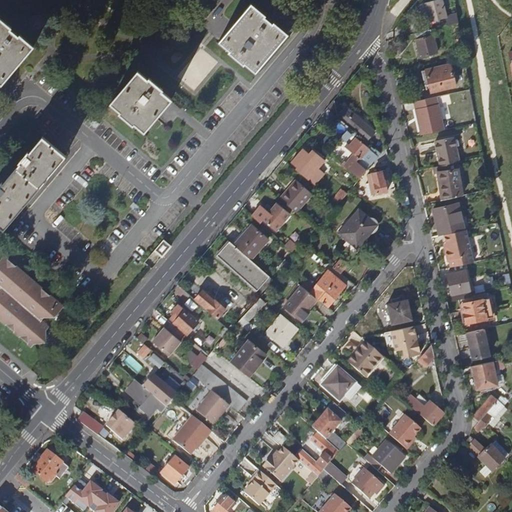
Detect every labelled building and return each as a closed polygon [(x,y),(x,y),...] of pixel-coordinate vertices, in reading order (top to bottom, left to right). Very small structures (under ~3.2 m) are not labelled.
[(448,26),(459,23),(457,13),(445,16),(441,0),(434,0),(424,3),(429,22),(446,18),(448,26)] [(265,14),(250,3),(219,41),(230,49),(228,51),(244,64),(245,63),(256,71),(287,33),(273,21),(272,23),(263,16),(265,14)] [(11,27),(0,18),(0,82),(2,84),(34,46),(19,34),(18,36),(10,29),(11,27)] [(421,57),(437,53),(436,47),(433,35),(416,39),(421,57)] [(431,92),(456,87),(450,64),(426,70),(431,92)] [(147,79),(137,71),(110,103),(120,111),(119,113),(133,125),(135,123),(145,132),(172,99),(162,91),(163,89),(149,77),(147,79)] [(437,96),(414,101),(422,135),(445,129),(437,96)] [(334,101),(327,108),(367,141),(375,132),(345,107),(343,109),(334,101)] [(48,177),(66,156),(42,136),(29,152),(28,151),(19,162),(20,163),(3,183),(2,182),(0,184),(0,225),(4,229),(16,214),(48,177)] [(438,166),(448,164),(455,163),(456,162),(450,138),(433,142),(438,166)] [(342,163),(360,179),(363,175),(378,156),(370,150),(368,153),(360,146),(346,163),(344,161),(342,163)] [(307,178),(308,179),(324,161),(312,150),(308,154),(302,149),(291,163),(297,168),(296,169),(307,178)] [(438,166),(431,168),(432,175),(436,174),(442,200),(462,196),(456,169),(450,170),(448,164),(438,166)] [(369,195),(387,191),(385,180),(384,181),(382,171),(368,174),(369,182),(366,183),(369,195)] [(280,198),(296,212),(311,194),(295,179),(280,198)] [(335,209),(338,205),(324,193),(321,196),(335,209)] [(316,213),(322,205),(317,200),(304,216),(314,224),(320,217),(316,213)] [(252,216),(260,223),(263,220),(279,233),(293,216),(277,203),(269,213),(261,206),(252,216)] [(440,235),(444,234),(448,233),(464,230),(458,204),(433,209),(440,235)] [(340,233),(357,248),(376,225),(359,210),(340,233)] [(234,246),(250,259),(268,239),(252,225),(234,246)] [(448,233),(444,234),(447,248),(444,248),(447,260),(448,260),(472,255),(466,229),(464,230),(448,233)] [(172,246),(170,244),(164,239),(155,250),(162,257),(172,246)] [(286,246),(296,255),(301,249),(290,240),(286,246)] [(234,246),(229,241),(217,255),(260,293),(273,279),(250,259),(234,246)] [(0,317),(7,323),(34,346),(37,342),(48,342),(47,330),(51,326),(43,320),(46,317),(56,316),(64,306),(5,255),(0,261),(0,317)] [(450,267),(474,262),(472,255),(448,260),(450,267)] [(333,268),(340,273),(347,265),(340,260),(333,268)] [(453,300),(464,298),(462,291),(470,289),(468,280),(460,282),(457,269),(446,272),(453,300)] [(303,287),(317,299),(328,308),(339,294),(338,293),(344,286),(328,272),(313,289),(306,283),(303,287)] [(303,287),(301,286),(285,306),(302,321),(309,312),(307,310),(317,299),(303,287)] [(195,299),(217,319),(225,309),(214,300),(202,290),(195,299)] [(259,298),(242,317),(248,322),(264,302),(259,298)] [(387,304),(392,324),(412,319),(407,299),(387,304)] [(462,303),(466,319),(472,317),(473,320),(485,317),(485,315),(482,300),(462,303)] [(187,334),(198,322),(179,304),(172,311),(175,314),(170,319),(187,334)] [(292,323),(282,314),(266,334),(282,347),(298,328),(292,323)] [(238,322),(248,331),(252,326),(248,322),(242,317),(238,322)] [(179,339),(184,334),(172,324),(167,329),(165,327),(153,341),(169,355),(181,341),(179,339)] [(230,332),(231,331),(226,326),(220,333),(224,338),(230,332)] [(420,354),(413,326),(384,332),(388,352),(403,348),(405,357),(420,354)] [(483,329),(467,332),(473,358),(489,355),(483,329)] [(241,370),(249,377),(254,369),(257,371),(262,364),(260,362),(266,354),(249,340),(231,362),(241,370)] [(383,357),(365,341),(347,361),(366,377),(383,357)] [(151,349),(145,344),(138,352),(144,357),(151,349)] [(433,357),(430,344),(416,361),(424,368),(433,357)] [(204,362),(207,358),(200,353),(197,356),(204,362)] [(420,356),(420,354),(405,357),(408,370),(420,356)] [(198,369),(204,362),(197,356),(191,364),(197,370),(198,369)] [(492,361),(472,366),(477,389),(497,385),(492,361)] [(193,376),(198,380),(212,391),(230,406),(233,408),(238,413),(247,402),(202,365),(193,376)] [(339,401),(355,383),(337,367),(321,385),(339,401)] [(161,402),(162,403),(166,407),(173,400),(174,399),(177,394),(154,374),(143,387),(161,402)] [(198,380),(193,377),(185,388),(190,390),(198,380)] [(143,387),(136,380),(126,392),(134,398),(136,396),(143,402),(139,409),(141,411),(135,418),(144,426),(162,403),(161,402),(143,387)] [(230,406),(212,391),(196,410),(213,424),(223,411),(225,412),(230,406)] [(419,394),(414,400),(424,408),(429,402),(419,394)] [(483,417),(488,424),(488,420),(492,416),(495,416),(503,406),(491,396),(473,417),(479,422),(483,417)] [(408,404),(433,426),(444,414),(429,402),(424,408),(414,400),(413,399),(408,404)] [(348,415),(360,426),(368,416),(372,412),(359,401),(348,415)] [(312,427),(336,449),(339,451),(345,444),(332,433),(347,414),(340,408),(334,403),(312,427)] [(136,424),(120,410),(107,425),(123,439),(136,424)] [(88,428),(98,435),(104,427),(84,412),(78,420),(88,428)] [(389,434),(406,449),(412,443),(409,441),(413,437),(420,429),(405,416),(389,434)] [(475,427),(473,428),(478,432),(482,428),(485,428),(488,424),(483,417),(479,422),(475,427)] [(215,434),(202,424),(187,444),(200,454),(215,434)] [(346,443),(351,447),(363,433),(358,429),(357,430),(346,443)] [(282,446),(288,440),(279,432),(274,438),(282,446)] [(485,451),(474,440),(468,447),(492,471),(498,465),(485,451)] [(373,467),(381,473),(385,469),(390,473),(405,456),(387,441),(372,458),(377,462),(373,467)] [(491,446),(485,451),(498,465),(504,459),(491,446)] [(291,453),(283,447),(273,459),(271,457),(264,466),(266,468),(276,477),(280,480),(298,460),(294,456),(291,453)] [(320,474),(323,470),(329,463),(338,452),(339,451),(336,449),(329,457),(324,453),(314,465),(311,463),(306,467),(317,477),(320,474)] [(47,482),(62,462),(49,451),(33,470),(47,482)] [(175,457),(161,473),(175,484),(185,473),(189,468),(175,457)] [(369,498),(381,484),(364,469),(352,484),(348,481),(343,487),(345,488),(355,497),(361,491),(369,498)] [(32,479),(21,470),(15,477),(26,486),(32,479)] [(282,490),(259,470),(253,477),(253,481),(244,492),(259,505),(262,501),(268,506),(282,490)] [(74,485),(65,496),(75,504),(78,499),(89,508),(93,503),(101,492),(102,490),(91,483),(82,493),(74,485)] [(95,511),(112,511),(119,503),(107,495),(106,496),(101,492),(93,503),(99,507),(95,511)] [(319,511),(347,511),(351,508),(335,494),(319,511)] [(212,511),(228,511),(235,504),(225,496),(212,511)]
